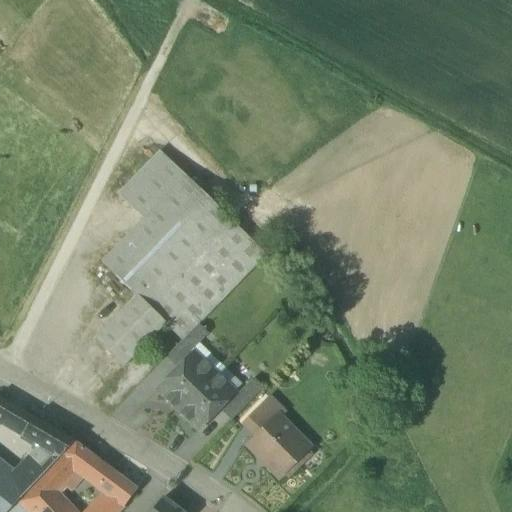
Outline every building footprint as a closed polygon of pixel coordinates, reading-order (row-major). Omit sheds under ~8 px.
[(158,154),(117,197),(143,221),(184,179),(158,154)] [(143,221),(101,265),(135,298),(94,341),(122,369),(164,326),(181,342),(264,256),(184,179),(143,221)] [(196,327),(166,358),(175,368),(206,336),(196,327)] [(193,355),(158,391),(178,411),(213,375),(193,355)] [(213,375),(178,411),(198,430),(233,395),(213,375)] [(251,381),(221,412),(230,422),(261,390),(251,381)] [(0,401),(0,424),(23,438),(34,421),(0,401)] [(268,401),(242,426),(255,439),(277,418),(278,419),(282,415),(268,401)] [(255,439),(246,448),(277,481),(288,471),(294,471),(301,464),(301,457),(291,446),(298,440),(278,419),(277,418),(255,439)] [(75,446),(34,421),(23,438),(20,441),(37,451),(58,463),(75,446)] [(96,463),(75,446),(58,463),(40,482),(54,493),(72,474),(82,480),(96,463)] [(58,463),(37,451),(5,480),(17,489),(22,485),(31,491),(40,482),(58,463)] [(134,492),(96,463),(82,480),(104,495),(87,511),(116,511),(121,507),(134,492)] [(5,480),(0,475),(0,511),(8,511),(18,504),(31,491),(22,485),(17,489),(5,480)] [(72,511),(54,493),(40,482),(31,491),(18,504),(25,511),(72,511)] [(178,511),(161,499),(151,511),(178,511)]
